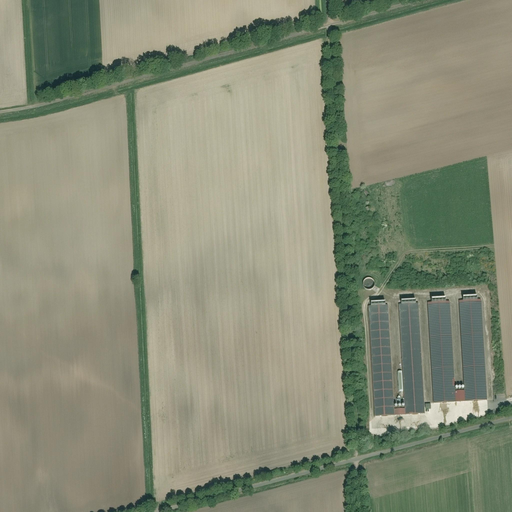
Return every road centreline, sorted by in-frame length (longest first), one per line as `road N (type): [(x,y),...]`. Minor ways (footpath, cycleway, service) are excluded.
road 1 (track): [(327,23),(356,459)]
road 2 (track): [(414,0),(0,112)]
road 3 (unclassified): [(158,511),(511,418)]
